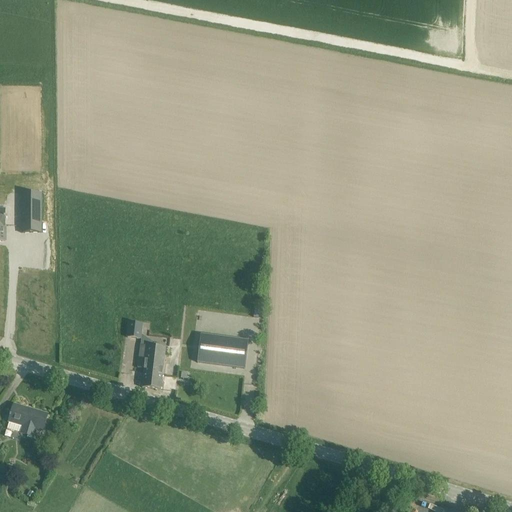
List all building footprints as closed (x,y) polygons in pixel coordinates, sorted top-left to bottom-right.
[(23,192),(23,232),(43,232),(43,192),(23,192)] [(141,339),(141,335),(143,324),(129,323),(128,338),(141,340),(141,339)] [(201,336),(197,363),(245,369),(248,342),(201,336)] [(161,390),(165,348),(147,346),(142,388),(161,390)] [(28,411),(13,407),(11,415),(10,414),(10,416),(9,422),(9,423),(7,430),(33,438),(36,430),(43,433),(48,417),(40,415),(41,413),(29,409),(28,411)]
